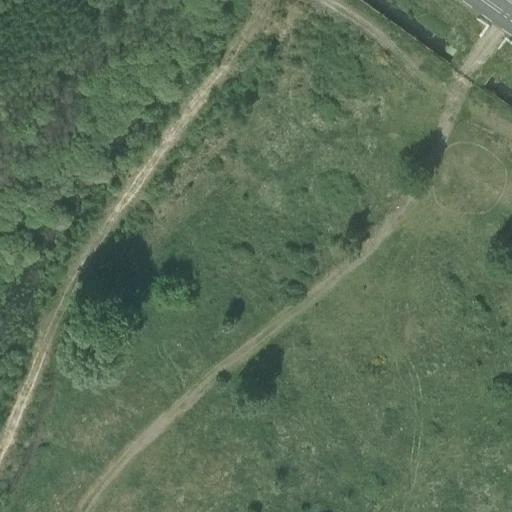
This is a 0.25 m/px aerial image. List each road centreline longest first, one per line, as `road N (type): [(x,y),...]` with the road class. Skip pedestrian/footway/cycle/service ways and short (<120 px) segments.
road 1 (track): [(0,447),(74,269),(272,0)]
road 2 (track): [(326,0),(456,87)]
road 3 (track): [(440,127),(456,87),(511,3)]
